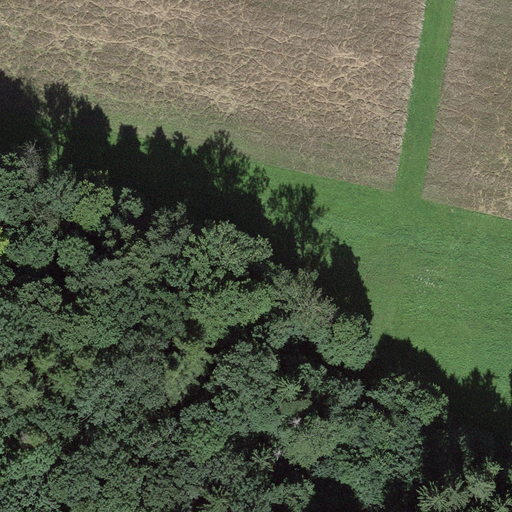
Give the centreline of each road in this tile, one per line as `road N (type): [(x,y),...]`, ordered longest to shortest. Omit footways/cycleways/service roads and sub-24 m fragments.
road 1 (track): [(396,377),(289,367),(177,343),(0,370)]
road 2 (track): [(220,348),(220,379),(200,403),(158,402),(83,357)]
